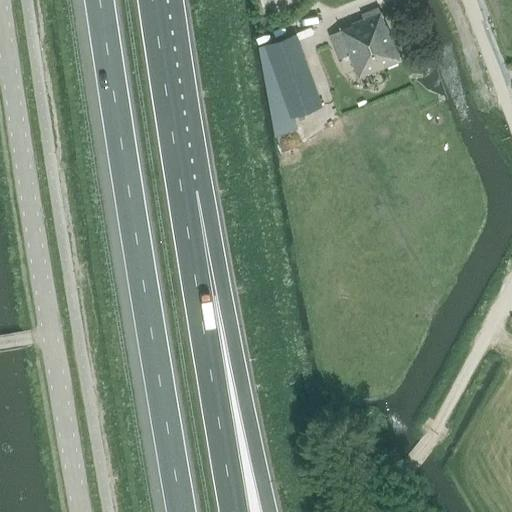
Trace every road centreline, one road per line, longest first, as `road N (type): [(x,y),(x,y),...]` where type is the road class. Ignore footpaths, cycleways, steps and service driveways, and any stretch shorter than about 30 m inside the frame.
road 1 (motorway): [(99,0),(182,511)]
road 2 (tertiary): [(80,511),(1,0)]
road 3 (motorway): [(270,511),(172,131)]
road 4 (motorway): [(233,511),(172,131)]
road 5 (unclassified): [(435,429),(511,283)]
road 6 (motorway): [(172,131),(153,0)]
road 7 (unclassified): [(511,116),(469,0)]
